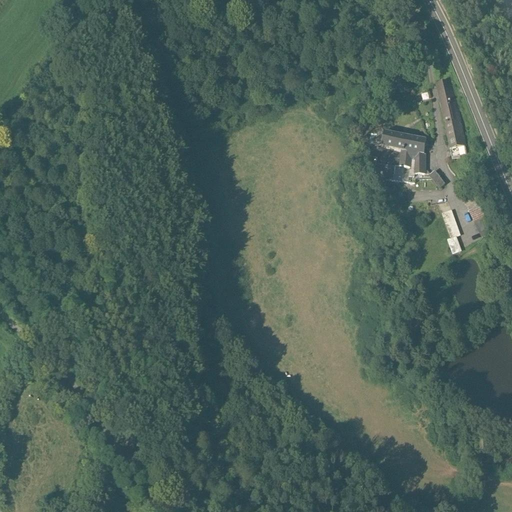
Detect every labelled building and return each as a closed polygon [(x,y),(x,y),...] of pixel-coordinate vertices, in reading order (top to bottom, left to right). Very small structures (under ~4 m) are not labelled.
[(437,89),(450,153),(465,150),(452,86),(437,89)] [(369,157),(378,159),(379,150),(383,123),(370,128),(365,132),(362,134),(360,137),(359,141),(359,145),(360,149),(362,152),(365,155),(369,157)] [(384,134),(382,148),(401,153),(424,158),(426,143),(384,134)] [(378,159),(377,166),(395,169),(393,183),(408,185),(409,179),(414,180),(414,177),(417,161),(411,160),(410,170),(399,168),(401,153),(382,148),(381,151),(379,150),(378,159)] [(424,158),(401,153),(399,168),(410,170),(411,160),(417,161),(414,177),(424,177),(425,158),(424,158)] [(375,180),(393,183),(395,169),(377,166),(375,180)] [(445,186),(435,173),(429,177),(440,190),(445,186)] [(475,198),(464,203),(482,240),(493,235),(475,198)] [(460,237),(451,213),(442,216),(456,255),(461,253),(457,239),(460,237)]
